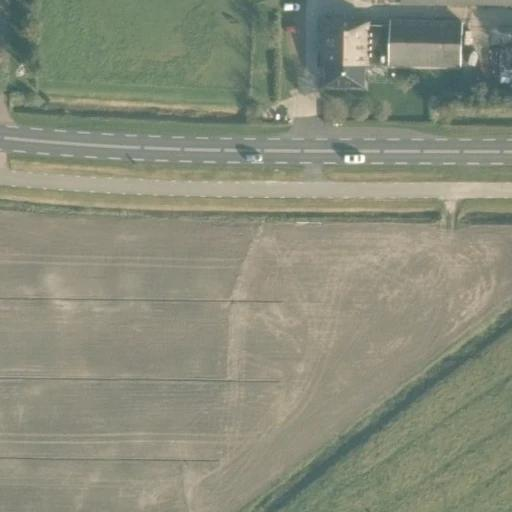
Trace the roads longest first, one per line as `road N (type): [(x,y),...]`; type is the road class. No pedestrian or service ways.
road 1 (primary): [(511,153),(0,138)]
road 2 (unclassified): [(511,192),(0,177)]
